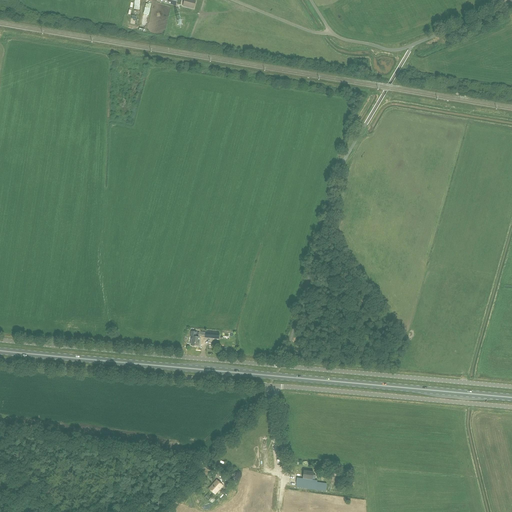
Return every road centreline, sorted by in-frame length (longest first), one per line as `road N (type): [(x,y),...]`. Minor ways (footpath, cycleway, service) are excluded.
road 1 (primary): [(511,397),(0,351)]
road 2 (unclassified): [(511,5),(392,49),(286,24),(228,0)]
road 3 (unclassified): [(283,365),(0,341)]
road 4 (unclassified): [(274,386),(0,361)]
road 5 (unclassified): [(511,407),(274,386)]
road 6 (unclassified): [(511,386),(283,365)]
road 7 (unclassified): [(345,158),(283,365)]
road 8 (unclassified): [(161,511),(274,386)]
